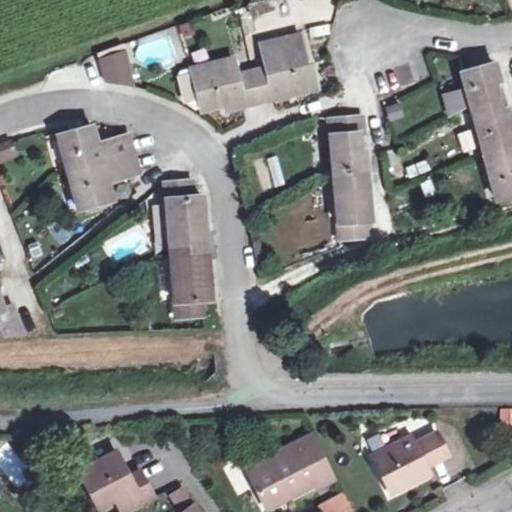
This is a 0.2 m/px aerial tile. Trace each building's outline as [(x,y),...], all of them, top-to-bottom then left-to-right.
[(267,66),(238,73),(234,57),(193,67),(203,110),(228,103),(229,108),(317,86),(311,61),(306,62),(299,33),(261,42),(267,66)] [(106,81),(135,86),(126,49),(100,58),(106,81)] [(502,109),(494,81),(500,79),(495,61),(463,70),(498,198),(511,194),(511,120),(508,107),(502,109)] [(175,70),(183,103),(197,100),(189,67),(175,70)] [(369,167),(367,149),(363,149),(362,132),(366,132),(364,116),(330,118),(335,170),(341,238),(369,236),(368,220),(373,219),(371,197),(366,197),(366,188),(371,188),(369,167)] [(113,199),(108,180),(140,171),(130,134),(98,143),(93,125),(59,134),(79,208),(113,199)] [(464,156),(480,152),(473,126),(457,131),(464,156)] [(10,141),(0,144),(0,158),(14,153),(10,141)] [(188,240),(207,238),(203,194),(193,195),(192,180),(166,182),(177,317),(205,314),(203,299),(212,298),(208,254),(189,255),(188,240)] [(111,260),(134,250),(127,233),(103,243),(111,260)] [(189,255),(208,254),(207,238),(188,240),(189,255)] [(0,327),(19,320),(13,305),(5,308),(0,294),(0,327)] [(19,320),(0,327),(0,336),(23,334),(19,320)] [(436,432),(414,443),(410,436),(372,455),(391,494),(430,474),(426,467),(449,455),(436,432)] [(305,437),(328,481),(335,478),(313,434),(305,437)] [(315,488),(328,481),(305,437),(244,469),(263,504),(287,492),(289,496),(312,484),(315,488)] [(140,470),(129,476),(116,451),(78,471),(98,508),(115,499),(121,511),(126,511),(154,497),(140,470)] [(170,496),(180,511),(183,511),(194,505),(182,488),(170,496)] [(324,506),(324,511),(335,511),(349,505),(344,495),(324,506)]
